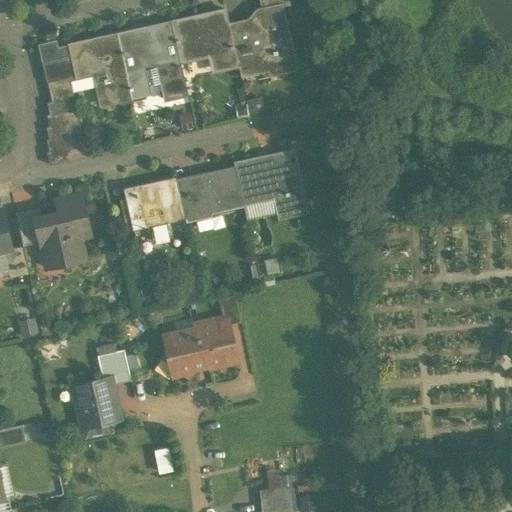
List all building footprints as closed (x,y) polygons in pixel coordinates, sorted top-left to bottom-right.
[(262,7),(260,7),(250,17),(251,19),(229,24),(238,65),(239,69),(266,61),(269,74),(295,68),(285,22),(284,22),(281,4),(280,3),(262,7)] [(226,10),(171,21),(179,57),(212,50),(217,70),(238,65),(229,24),(226,10)] [(171,21),(117,33),(131,98),(133,97),(144,95),(149,92),(149,87),(144,65),(159,62),(163,80),(161,80),(165,99),(188,93),(179,57),(171,21)] [(117,33),(70,44),(72,54),(77,75),(69,76),(70,78),(106,70),(108,77),(103,78),(109,103),(131,98),(117,33)] [(72,54),(42,61),(46,82),(69,76),(77,75),(72,54)] [(69,76),(48,81),(52,101),(73,96),(70,78),(69,76)] [(52,101),(47,102),(50,114),(76,108),(73,96),(52,101)] [(50,114),(47,114),(50,126),(79,120),(76,108),(50,114)] [(50,126),(47,127),(49,138),(81,131),(79,120),(50,126)] [(49,138),(47,139),(49,151),(84,143),(81,131),(49,138)] [(49,151),(47,151),(50,164),(86,155),(84,143),(49,151)] [(293,150),(234,163),(235,167),(243,204),(246,214),(247,214),(244,201),(275,194),(280,216),(306,210),(301,187),(300,187),(296,171),(297,171),(293,150)] [(235,167),(177,180),(185,220),(210,214),(210,212),(243,204),(235,167)] [(176,176),(124,188),(133,229),(183,218),(184,220),(185,220),(177,180),(176,176)] [(59,211),(41,215),(42,220),(36,222),(40,241),(46,266),(85,258),(80,237),(90,235),(81,193),(56,199),(59,211)] [(39,207),(15,212),(23,244),(23,245),(40,241),(36,222),(42,220),(41,215),(39,207)] [(0,209),(0,250),(4,250),(9,249),(9,247),(0,209)] [(23,244),(9,247),(9,249),(4,250),(10,276),(29,272),(23,245),(23,244)] [(235,294),(218,297),(222,317),(227,316),(229,324),(241,321),(235,294)] [(222,317),(195,323),(196,327),(164,334),(166,346),(160,357),(189,375),(195,366),(209,363),(210,366),(237,360),(229,324),(227,316),(222,317)] [(124,348),(97,355),(102,378),(110,377),(112,384),(131,380),(124,348)] [(102,378),(73,385),(82,426),(83,426),(106,421),(120,418),(112,384),(110,377),(102,378)] [(106,421),(83,426),(86,436),(108,431),(106,421)] [(23,424),(0,428),(0,444),(26,439),(23,424)] [(284,511),(282,487),(259,489),(261,511),(284,511)]
